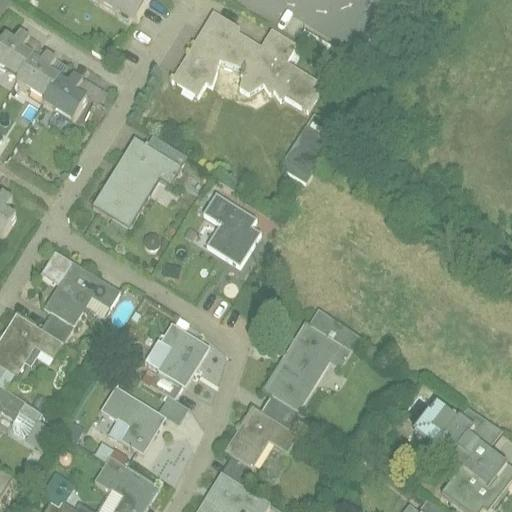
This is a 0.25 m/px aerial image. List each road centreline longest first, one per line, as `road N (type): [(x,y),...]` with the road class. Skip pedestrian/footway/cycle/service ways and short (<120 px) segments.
road 1 (residential): [(55,235),(212,321),(222,334),(234,375),(229,412),(172,511)]
road 2 (residential): [(170,27),(55,235)]
